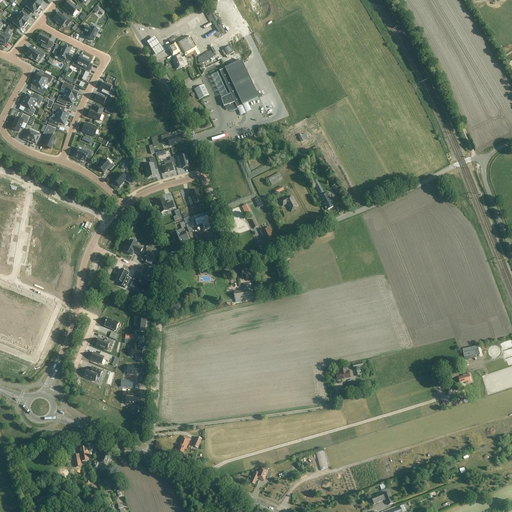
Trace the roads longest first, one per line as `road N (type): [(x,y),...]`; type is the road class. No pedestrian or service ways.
road 1 (unclassified): [(230,254),(268,252),(463,161),(485,160)]
road 2 (unclassified): [(146,454),(163,270),(174,260),(230,254)]
road 3 (track): [(280,511),(302,480),(502,416)]
road 4 (unclassified): [(198,173),(200,157),(178,101),(115,0)]
road 5 (residential): [(61,162),(105,59),(39,23)]
road 6 (residential): [(61,162),(2,132),(1,118),(27,71),(10,59)]
road 7 (residential): [(0,346),(35,357),(57,306),(11,281)]
road 8 (secondary): [(274,511),(146,454)]
